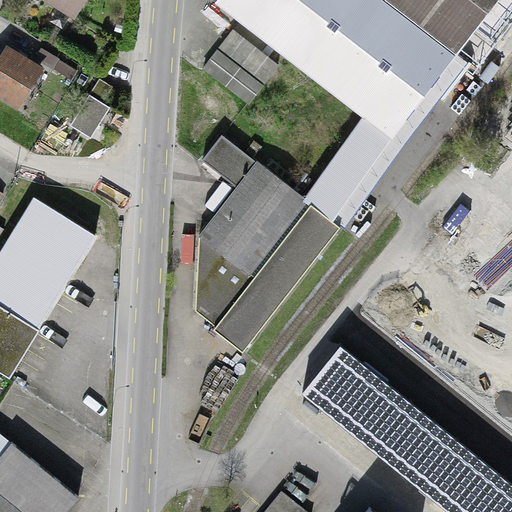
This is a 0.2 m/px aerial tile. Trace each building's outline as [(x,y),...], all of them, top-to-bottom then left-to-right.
[(82,0),(53,0),(74,13),(82,0)] [(365,115),(305,196),(309,200),(308,201),(332,219),(499,0),(216,0),(215,1),(365,115)] [(39,69),(6,49),(0,58),(0,92),(19,104),(39,69)] [(263,85),(217,50),(204,67),(249,102),(263,85)] [(90,93),(103,102),(113,86),(100,78),(90,93)] [(103,102),(90,93),(70,125),(90,137),(110,106),(103,102)] [(340,225),(332,219),(308,201),(309,200),(305,196),(257,160),(256,161),(222,135),(203,159),(238,187),(202,235),(200,233),(199,235),(200,236),(196,310),(216,325),(214,328),(244,350),(340,225)] [(95,233),(35,197),(0,253),(0,361),(12,369),(95,233)] [(511,234),(509,239),(478,214),(324,405),(387,455),(421,414),(511,487),(511,234)] [(0,511),(65,511),(79,495),(12,441),(0,455),(0,511)] [(302,511),(305,509),(281,490),(262,511),(302,511)]
